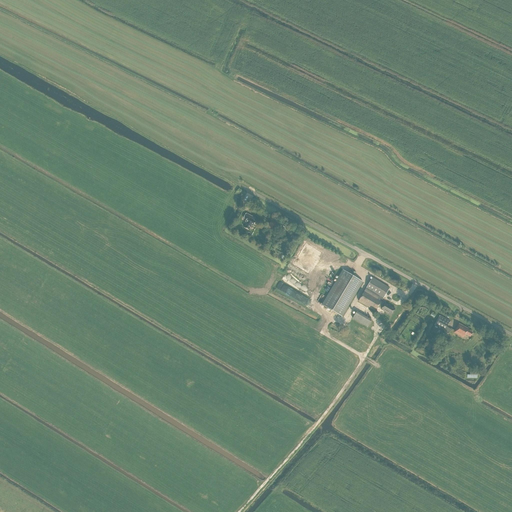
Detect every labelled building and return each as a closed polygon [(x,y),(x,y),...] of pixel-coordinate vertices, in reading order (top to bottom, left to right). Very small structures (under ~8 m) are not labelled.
[(256,222),(254,220),(255,218),(246,213),(243,218),(246,219),(245,221),(247,223),(244,228),(249,230),(251,225),(253,226),(256,222)] [(276,230),(280,223),(272,219),(269,224),(272,225),(271,228),(276,230)] [(322,305),(342,317),(363,282),(343,270),(322,305)] [(372,278),(358,301),(376,311),(378,307),(382,309),(381,310),(391,316),(395,309),(385,303),(385,304),(381,302),(383,298),(390,288),(372,278)] [(418,313),(425,317),(429,310),(421,306),(418,313)] [(368,327),(372,320),(357,311),(353,318),(368,327)] [(446,327),(449,322),(440,317),(436,326),(449,333),(450,330),(446,327)] [(468,330),(469,329),(459,324),(454,332),(464,338),(466,334),(470,337),(473,332),(468,330)]
